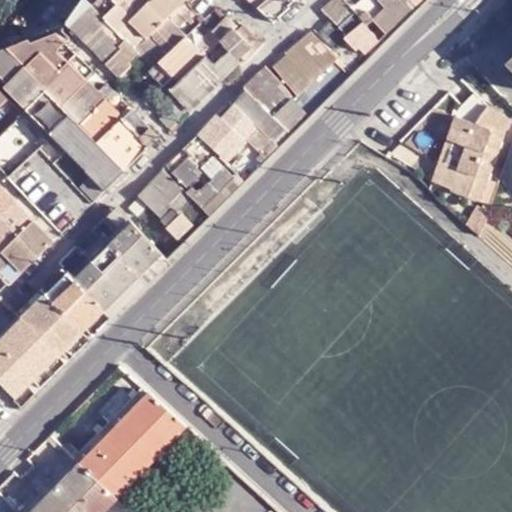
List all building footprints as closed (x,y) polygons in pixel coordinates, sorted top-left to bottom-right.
[(100,14),(87,0),(84,0),(68,24),(108,64),(124,49),(124,48),(122,46),(112,37),(118,31),(100,14)] [(149,0),(114,0),(100,14),(118,31),(127,41),(122,46),(124,48),(124,49),(108,64),(121,78),(134,66),(131,63),(140,53),(137,50),(148,39),(131,21),(151,1),(149,0)] [(152,0),(151,1),(131,21),(148,39),(169,18),(187,1),(185,0),(152,0)] [(249,0),(259,9),(269,0),(249,0)] [(269,0),(259,9),(275,23),(291,8),(290,6),(296,0),(269,0)] [(335,0),(323,10),(350,38),(348,40),(347,41),(357,52),(360,49),(367,55),(381,43),(370,29),(368,28),(369,27),(365,23),(366,22),(346,0),(335,0)] [(346,0),(366,22),(365,23),(369,27),(368,28),(370,29),(399,2),(397,0),(346,0)] [(227,18),(213,32),(222,41),(235,28),(238,26),(228,17),(227,18)] [(148,39),(137,50),(140,53),(154,68),(188,35),(169,18),(148,39)] [(207,56),(170,92),(190,110),(236,62),(242,57),(247,62),(267,43),(261,37),(259,39),(245,25),(237,32),(235,28),(222,41),(230,51),(215,64),(207,56)] [(335,25),(322,37),(335,52),(347,41),(348,40),(335,25)] [(154,68),(150,72),(170,92),(207,56),(222,41),(213,32),(198,47),(188,35),(154,68)] [(58,34),(47,39),(54,46),(63,39),(58,34)] [(290,55),(275,68),(299,97),(340,58),(330,47),(316,61),(311,55),(317,49),(308,37),(289,53),(290,55)] [(29,39),(11,47),(29,68),(50,88),(64,103),(89,82),(54,46),(47,39),(34,44),(29,39)] [(11,47),(0,52),(0,73),(11,85),(29,68),(11,47)] [(267,66),(245,87),(250,92),(274,117),(293,99),(294,98),(267,66)] [(29,68),(11,85),(7,89),(29,110),(50,88),(29,68)] [(106,101),(89,82),(64,103),(84,124),(106,101)] [(50,88),(29,110),(37,118),(52,134),(60,126),(115,185),(129,171),(101,142),(84,124),(64,103),(50,88)] [(0,90),(0,108),(9,100),(0,90)] [(170,92),(168,94),(169,95),(167,97),(175,105),(172,108),(182,119),(190,110),(170,92)] [(219,115),(200,135),(216,150),(222,156),(233,146),(238,151),(261,130),(274,143),(307,114),(293,99),(274,117),(250,92),(223,118),(219,115)] [(106,101),(84,124),(101,142),(125,120),(106,101)] [(172,108),(161,119),(171,130),(182,119),(172,108)] [(478,124),(505,134),(511,118),(483,108),(478,124)] [(134,111),(125,120),(146,141),(154,133),(134,111)] [(445,138),(469,147),(478,124),(454,114),(445,138)] [(101,142),(129,171),(152,147),(146,141),(125,120),(101,142)] [(469,147),(454,187),(482,198),(505,134),(478,124),(469,147)] [(52,134),(109,192),(115,185),(60,126),(52,134)] [(146,141),(152,147),(161,140),(154,133),(146,141)] [(200,135),(168,166),(183,182),(216,150),(200,135)] [(430,178),(454,187),(469,147),(445,138),(430,178)] [(213,181),(193,199),(205,211),(237,179),(215,157),(202,170),(213,181)] [(165,170),(141,196),(168,224),(167,226),(180,240),(181,239),(196,226),(182,213),(179,215),(177,212),(193,199),(165,170)] [(0,248),(25,274),(56,244),(0,186),(0,248)] [(77,281),(107,311),(164,256),(133,226),(109,249),(90,268),(77,281)] [(95,235),(76,252),(90,268),(109,249),(95,235)] [(0,248),(0,273),(13,287),(25,274),(0,248)] [(114,318),(170,263),(164,256),(107,311),(114,318)] [(13,287),(0,273),(0,294),(3,298),(13,287)] [(50,295),(47,298),(84,335),(86,333),(107,311),(77,281),(71,274),(50,295)] [(0,311),(9,304),(3,298),(0,300),(0,311)] [(44,300),(24,320),(60,357),(84,335),(47,298),(44,300)] [(0,343),(0,378),(19,398),(60,357),(24,320),(0,343)] [(188,427),(151,393),(82,465),(116,501),(188,427)] [(14,508),(17,511),(32,511),(82,465),(70,452),(14,508)] [(32,511),(104,511),(116,501),(82,465),(32,511)]
